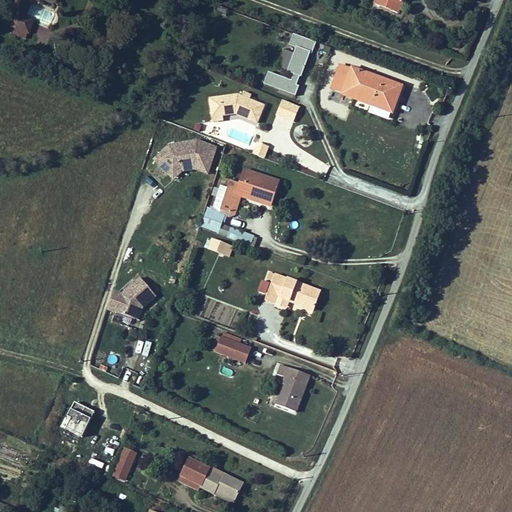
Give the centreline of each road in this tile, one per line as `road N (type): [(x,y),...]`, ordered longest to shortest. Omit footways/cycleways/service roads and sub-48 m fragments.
road 1 (unclassified): [(499,0),(433,157),(394,288),(295,511)]
road 2 (track): [(90,379),(310,481)]
road 3 (unknown): [(90,379),(84,373),(94,325),(140,199)]
